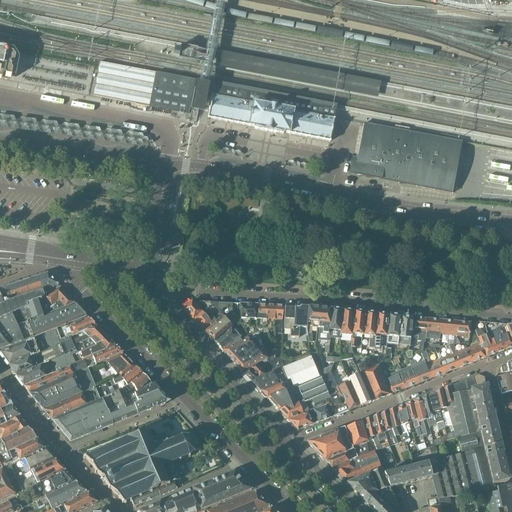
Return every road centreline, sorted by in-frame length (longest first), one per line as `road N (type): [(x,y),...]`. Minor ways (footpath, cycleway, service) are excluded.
road 1 (residential): [(511,317),(315,298),(154,295)]
road 2 (tertiary): [(511,222),(400,212),(289,182),(186,164),(166,168)]
road 3 (residential): [(487,363),(290,442)]
road 4 (residential): [(0,100),(156,128),(170,145),(166,168)]
road 5 (residential): [(65,259),(76,284),(176,390)]
road 6 (residential): [(166,168),(0,142)]
